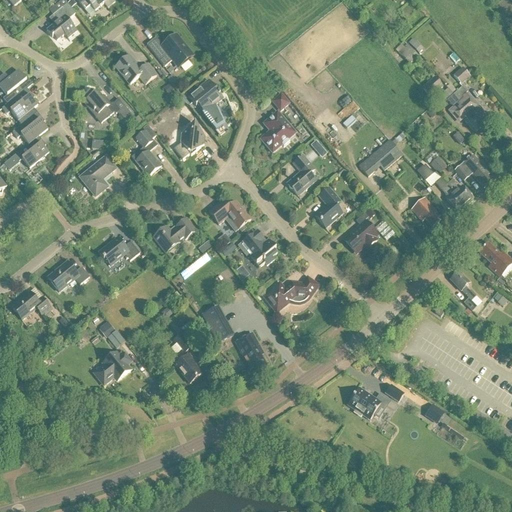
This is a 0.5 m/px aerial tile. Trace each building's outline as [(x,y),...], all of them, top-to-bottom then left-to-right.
[(6,0),(14,9),(24,0),(27,2),(29,0),(6,0)] [(74,0),(85,12),(90,8),(95,14),(104,6),(107,10),(115,4),(111,0),(74,0)] [(68,22),(76,16),(67,6),(52,18),(57,24),(46,33),(52,40),(54,39),(57,43),(64,37),(67,41),(77,33),(68,22)] [(191,58),(176,39),(163,49),(156,40),(147,47),(164,69),(173,62),(178,69),(191,58)] [(408,45),(419,56),(423,52),(412,42),(408,45)] [(398,55),(408,66),(417,57),(407,47),(398,55)] [(139,79),(146,87),(156,78),(147,67),(141,72),(129,58),(115,69),(130,87),(139,79)] [(454,79),(461,87),(470,78),(463,70),(454,79)] [(3,101),(7,107),(8,107),(27,91),(27,92),(33,87),(28,81),(26,83),(19,73),(8,81),(4,76),(0,79),(0,89),(7,98),(3,101)] [(167,81),(171,87),(177,82),(173,77),(167,81)] [(421,91),(429,101),(442,90),(434,80),(421,91)] [(164,91),(168,97),(174,91),(170,86),(164,91)] [(449,87),(446,90),(458,104),(457,105),(461,110),(464,107),(479,124),(480,123),(482,125),(483,127),(489,121),(479,111),(481,110),(462,89),(456,95),(449,87)] [(199,90),(188,99),(196,108),(198,107),(204,115),(203,116),(203,115),(202,116),(219,138),(220,138),(213,129),(216,127),(216,128),(220,125),(219,124),(222,122),(216,110),(217,110),(216,109),(215,107),(223,101),(212,88),(203,95),(199,90)] [(458,104),(446,90),(443,92),(451,100),(448,103),(454,109),(449,114),(459,124),(464,119),(477,133),(483,127),(482,125),(480,123),(479,124),(464,107),(461,110),(457,105),(458,104)] [(11,114),(21,128),(22,128),(26,125),(22,120),(34,111),(37,108),(30,99),(32,97),(27,92),(27,91),(8,107),(7,107),(2,111),(7,117),(11,114)] [(81,100),(92,113),(92,114),(101,126),(115,114),(116,116),(118,115),(125,124),(132,118),(118,100),(117,101),(118,102),(112,108),(103,97),(102,99),(97,93),(94,95),(91,92),(81,100)] [(272,104),(280,114),(289,106),(281,97),(272,104)] [(427,115),(432,121),(438,116),(433,109),(427,115)] [(21,138),(28,147),(39,139),(48,132),(40,123),(42,121),(34,111),(22,120),(26,125),(22,128),(21,128),(12,135),(17,141),(21,138)] [(261,142),(272,155),(282,147),(284,149),(290,144),(288,142),(295,136),(277,115),(264,127),(270,134),(261,142)] [(134,122),(139,128),(143,124),(138,119),(134,122)] [(174,151),(183,162),(190,156),(191,158),(204,148),(205,139),(195,126),(182,136),(181,145),(181,146),(174,151)] [(135,141),(144,151),(153,144),(145,133),(135,141)] [(400,145),(406,140),(402,135),(392,145),(395,148),(399,144),(400,145)] [(464,143),(458,135),(453,139),(459,147),(464,143)] [(28,147),(4,166),(10,173),(19,165),(22,162),(29,171),(49,156),(41,146),(43,145),(39,139),(28,147)] [(103,150),(103,142),(94,141),(93,149),(103,150)] [(359,169),(368,180),(380,170),(384,174),(403,158),(390,142),(359,169)] [(136,164),(148,179),(160,170),(148,154),(136,164)] [(494,185),(487,178),(489,176),(472,157),(455,173),(464,183),(471,177),(484,191),(485,189),(487,191),(494,185)] [(292,192),(298,199),(316,183),(310,176),(314,172),(302,158),(293,166),(300,175),(287,186),(289,188),(289,190),(290,192),(292,192)] [(102,183),(116,171),(106,159),(80,180),(96,199),(108,190),(102,183)] [(430,167),(438,176),(446,169),(438,160),(430,167)] [(417,174),(425,183),(433,177),(425,167),(417,174)] [(441,180),(441,181),(465,208),(468,206),(469,207),(473,204),(472,202),(473,201),(461,189),(458,192),(455,188),(457,187),(452,182),(447,187),(441,180)] [(465,208),(441,181),(435,186),(445,197),(448,201),(446,202),(457,215),(459,214),(459,215),(463,212),(462,211),(465,208)] [(315,219),(325,231),(342,216),(335,208),(340,204),(329,191),(319,199),(327,208),(315,219)] [(438,221),(440,219),(424,201),(411,212),(421,224),(424,222),(432,230),(440,223),(438,221)] [(219,227),(228,220),(232,225),(235,224),(240,231),(250,222),(236,204),(229,209),(224,203),(209,215),(219,227)] [(365,215),(370,221),(375,218),(369,212),(365,215)] [(176,230),(171,234),(167,229),(153,240),(166,256),(168,255),(166,253),(176,245),(178,247),(184,241),(185,242),(196,234),(186,221),(175,230),(176,230)] [(374,240),(377,238),(366,224),(345,241),(357,255),(364,249),(366,252),(377,243),(374,240)] [(243,246),(239,249),(245,257),(247,255),(259,270),(265,266),(267,268),(274,262),(272,260),(277,256),(273,251),(274,250),(268,242),(266,244),(257,233),(242,245),(243,246)] [(228,235),(221,237),(224,247),(231,244),(228,235)] [(103,261),(102,261),(104,263),(105,262),(111,269),(125,258),(130,264),(140,256),(131,244),(124,249),(117,241),(98,256),(103,261)] [(212,248),(208,243),(204,247),(208,252),(212,248)] [(233,245),(221,255),(225,260),(237,250),(233,245)] [(490,266),(487,269),(499,280),(511,266),(511,264),(501,254),(499,256),(488,246),(479,256),(490,266)] [(48,281),(59,295),(75,282),(80,288),(90,280),(81,270),(75,275),(68,265),(48,281)] [(450,283),(461,295),(462,294),(468,301),(463,305),(472,314),(477,309),(471,304),(476,299),(471,293),(469,293),(466,289),(469,287),(458,275),(450,283)] [(220,276),(215,281),(219,286),(225,282),(220,276)] [(264,299),(277,315),(290,304),(291,305),(291,304),(292,306),(294,306),(296,306),(298,306),(300,305),(301,303),(302,301),(302,300),(309,301),(318,288),(308,281),(303,287),(292,286),(284,292),(280,286),(264,299)] [(13,312),(22,323),(36,311),(43,319),(51,312),(42,300),(37,304),(30,295),(13,309),(13,312)] [(502,300),(498,304),(498,305),(503,310),(507,304),(502,300)] [(217,310),(202,318),(217,347),(233,338),(217,310)] [(160,316),(164,321),(171,316),(166,311),(160,316)] [(248,311),(241,315),(247,327),(254,324),(248,311)] [(434,315),(440,320),(443,316),(437,311),(434,315)] [(64,321),(59,324),(64,330),(68,327),(64,321)] [(109,326),(101,332),(107,340),(115,334),(109,326)] [(125,344),(116,334),(107,341),(116,351),(125,344)] [(254,370),(256,374),(269,367),(264,358),(252,336),(236,345),(251,372),(254,370)] [(172,344),(183,357),(191,350),(180,337),(172,344)] [(124,358),(120,361),(116,356),(103,366),(106,370),(96,378),(104,387),(114,379),(117,384),(130,373),(126,368),(130,365),(124,358)] [(175,368),(190,387),(202,377),(192,364),(194,363),(189,357),(175,368)] [(391,388),(385,396),(399,405),(404,397),(391,388)] [(357,393),(347,408),(355,413),(354,415),(361,420),(362,418),(370,423),(374,417),(385,400),(379,397),(376,402),(371,399),(359,391),(357,393)] [(443,416),(432,408),(425,419),(437,426),(443,416)]
